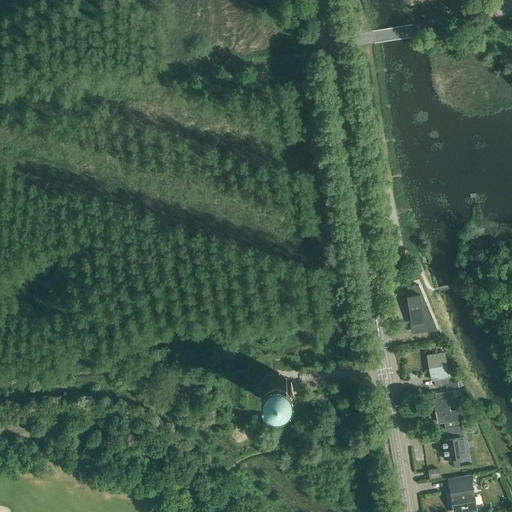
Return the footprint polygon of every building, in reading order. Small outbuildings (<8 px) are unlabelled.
[(408,286),(407,287),(408,295),(409,299),(410,302),(408,303),(409,312),(412,326),(431,323),(432,323),(426,310),(424,306),(427,305),(419,285),(413,286),(413,287),(408,288),(408,286)] [(445,352),(428,354),(431,379),(434,379),(435,386),(446,385),(446,390),(458,388),(457,382),(449,383),(448,377),(445,352)] [(291,392),(294,392),(292,381),(289,382),(286,377),(280,375),(280,374),(268,376),(268,378),(263,381),(262,387),(259,387),(261,398),(264,398),(268,402),(274,405),(275,408),(285,406),(285,403),(290,397),(291,392)] [(438,422),(443,421),(444,427),(462,424),(461,418),(466,417),(465,408),(450,411),(448,398),(454,397),(453,390),(435,393),(436,399),(434,399),(438,422)] [(456,437),(441,439),(444,458),(454,456),(466,454),(466,449),(463,430),(455,431),(456,437)] [(429,469),(430,477),(439,475),(437,468),(429,469)] [(447,478),(453,511),(461,511),(477,509),(471,474),(447,478)] [(493,486),(498,492),(504,487),(499,481),(493,486)]
